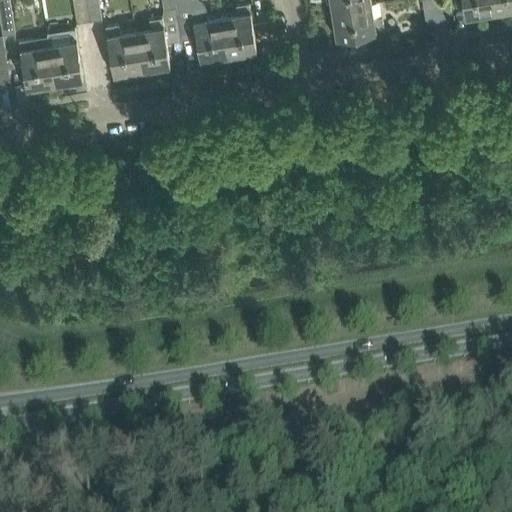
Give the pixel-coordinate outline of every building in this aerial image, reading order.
[(3,33),(16,31),(10,0),(0,0),(0,17),(3,33)] [(73,0),(77,21),(89,19),(85,0),(73,0)] [(85,0),(89,19),(102,17),(99,0),(85,0)] [(175,0),(176,4),(181,33),(196,30),(201,59),(202,59),(202,58),(229,53),(223,16),(207,18),(205,4),(201,0),(175,0)] [(423,0),(427,22),(451,18),(448,0),(423,0)] [(463,0),(466,15),(467,15),(467,14),(494,10),(492,0),(463,0)] [(511,0),(492,0),(494,10),(503,8),(503,12),(511,10),(511,0)] [(258,50),(250,1),(237,3),(238,13),(223,16),(229,53),(256,49),(257,50),(258,50)] [(375,16),(373,1),(333,8),(338,35),(336,35),(336,36),(385,29),(383,15),(375,16)] [(171,64),(168,44),(164,16),(150,18),(151,28),(136,30),(142,67),(170,63),(170,64),(171,64)] [(119,23),(107,25),(109,45),(110,50),(115,77),(135,74),(135,72),(134,69),(142,67),(136,30),(121,32),(119,23)] [(76,27),(47,31),(48,34),(49,44),(55,82),(83,77),(83,78),(84,78),(81,58),(76,27)] [(32,37),(19,39),(21,49),(23,59),(23,65),(24,68),(27,87),(28,87),(29,90),(47,87),(47,83),(55,82),(49,44),(48,34),(32,37)] [(0,83),(11,81),(5,46),(0,47),(0,83)]
